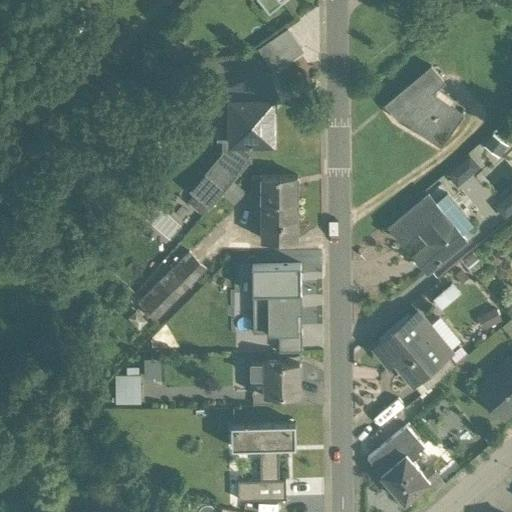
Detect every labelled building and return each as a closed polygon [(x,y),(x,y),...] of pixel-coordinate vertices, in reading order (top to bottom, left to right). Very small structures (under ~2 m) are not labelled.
[(258,0),(269,13),(285,0),(258,0)] [(275,71),(303,50),(287,28),(259,48),(275,71)] [(137,40),(123,29),(108,49),(121,60),(137,40)] [(462,114),(431,92),(443,82),(430,67),(385,104),(398,119),(404,114),(427,128),(423,133),(439,145),(462,114)] [(270,73),(226,89),(232,105),(232,122),(232,135),(231,140),(250,140),(273,140),(273,93),(277,92),(270,73)] [(102,96),(94,89),(88,96),(97,103),(102,96)] [(448,172),(463,189),(511,145),(496,129),(448,172)] [(196,193),(211,205),(250,159),(250,140),(231,140),(232,135),(223,136),(223,152),(192,189),(196,193)] [(298,176),(261,176),(261,201),(298,201),(298,176)] [(430,186),(438,197),(448,190),(440,179),(430,186)] [(507,216),(511,212),(511,191),(496,204),(507,216)] [(211,205),(196,193),(188,202),(203,215),(211,205)] [(435,204),(428,194),(390,226),(403,241),(418,228),(430,243),(414,256),(427,271),(465,240),(461,235),(473,225),(447,194),(435,204)] [(298,238),(298,201),(261,201),(262,239),(298,238)] [(189,252),(137,303),(155,320),(206,269),(189,252)] [(482,264),(472,253),(463,261),(472,272),(482,264)] [(463,261),(448,273),(458,285),(472,272),(463,261)] [(253,292),(301,291),(300,264),(252,264),(253,292)] [(301,291),(253,292),(253,332),(279,332),(298,332),(298,328),(297,310),(301,310),(301,291)] [(439,339),(417,311),(373,346),(388,365),(395,359),(413,381),(418,377),(446,354),(436,342),(439,339)] [(279,351),(302,351),(302,328),(298,328),(298,332),(279,332),(279,351)] [(446,354),(418,377),(427,388),(455,365),(446,354)] [(146,357),(148,376),(163,375),(162,355),(146,357)] [(299,393),(299,363),(279,363),(279,359),(265,359),(265,361),(252,361),(252,393),(299,393)] [(511,370),(506,364),(480,387),(505,416),(511,409),(511,370)] [(139,376),(116,376),(116,403),(139,403),(139,376)] [(296,423),(232,423),(233,447),(260,447),(261,478),(279,478),(279,446),(296,446),(296,423)] [(405,424),(368,457),(381,472),(405,452),(411,459),(419,453),(417,451),(424,445),(405,424)] [(441,436),(427,448),(443,467),(457,456),(441,436)] [(411,459),(405,452),(381,472),(380,473),(404,500),(436,473),(429,465),(422,471),(411,459)] [(261,478),(238,479),(238,499),(285,498),(285,478),(279,478),(261,478)]
